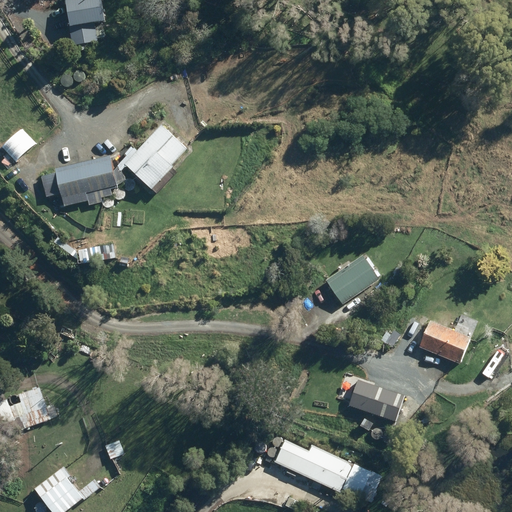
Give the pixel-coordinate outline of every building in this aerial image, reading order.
[(98,0),(63,0),(71,46),(98,41),(95,23),(103,22),(98,0)] [(278,50),(278,59),(300,58),(300,49),(278,50)] [(123,167),(149,190),(184,149),(158,126),(123,167)] [(52,171),(62,208),(115,193),(105,156),(52,171)] [(114,244),(77,252),(80,265),(117,257),(114,244)] [(325,276),(339,301),(374,282),(359,257),(325,276)] [(429,320),(419,348),(460,364),(471,336),(429,320)] [(316,366),(316,380),(339,380),(340,366),(316,366)] [(40,387),(16,395),(18,403),(8,406),(11,416),(21,413),(25,426),(50,418),(40,387)] [(0,421),(9,418),(4,404),(0,405),(0,421)] [(400,423),(389,418),(384,429),(395,434),(400,423)] [(353,465),(310,445),(307,451),(285,440),(274,463),(307,479),(339,494),(353,465)] [(34,489),(50,511),(61,511),(99,485),(94,479),(80,489),(64,468),(34,489)] [(283,474),(285,478),(304,487),(307,480),(285,470),(283,474)]
